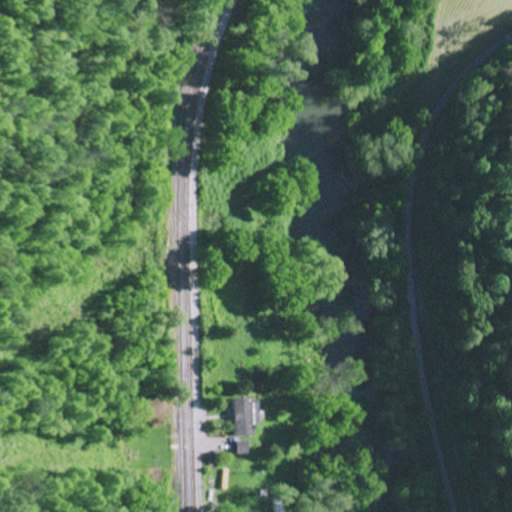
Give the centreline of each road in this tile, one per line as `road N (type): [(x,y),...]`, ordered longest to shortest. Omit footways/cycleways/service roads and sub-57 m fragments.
road 1 (residential): [(233,0),(203,93),(192,194),(197,419),(212,476),(210,511)]
road 2 (residential): [(511,37),(453,89),(414,181),(415,323),(459,511)]
